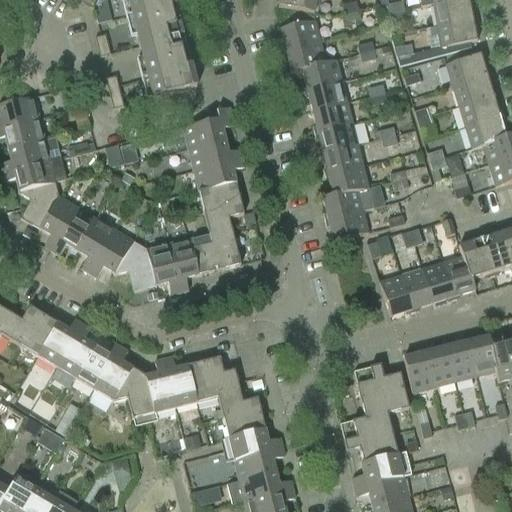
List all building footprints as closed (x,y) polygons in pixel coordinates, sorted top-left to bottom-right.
[(84,0),(83,3),(92,8),(96,0),(84,0)] [(184,70),(179,50),(177,41),(182,40),(179,26),(173,27),(169,10),(174,8),(172,0),(125,0),(138,51),(151,102),(195,91),(190,69),(184,70)] [(315,0),(276,0),(279,0),(277,11),(313,17),(315,0)] [(467,0),(432,7),(436,28),(475,21),(473,14),(470,14),(467,0)] [(387,7),(388,14),(403,11),(402,4),(387,7)] [(341,8),(343,16),(357,13),(355,5),(341,8)] [(403,11),(388,14),(390,20),(404,17),(403,11)] [(357,13),(343,16),(345,25),(359,21),(357,13)] [(475,21),(436,28),(440,51),(476,44),(473,28),(476,28),(475,21)] [(279,49),(281,55),(319,46),(314,24),(279,33),(283,48),(279,49)] [(94,39),(97,49),(107,47),(105,37),(94,39)] [(356,49),(358,57),(373,54),(371,45),(356,49)] [(319,46),(281,55),(283,62),(286,61),(290,77),(301,74),(300,73),(325,67),(325,66),(319,46)] [(107,47),(97,49),(99,59),(110,57),(107,47)] [(396,50),(397,59),(412,56),(410,47),(396,50)] [(373,54),(358,57),(361,65),(375,62),(373,54)] [(444,67),(451,89),(489,77),(487,71),(484,72),(479,57),(444,67)] [(300,73),(301,74),(304,87),(301,88),(302,95),(341,85),(335,63),(325,66),(325,67),(300,73)] [(402,80),(405,89),(419,84),(417,76),(402,80)] [(489,77),(451,89),(457,110),(492,99),(488,85),(491,84),(489,77)] [(105,81),(108,96),(119,94),(115,78),(105,81)] [(341,85),(302,95),(304,101),(307,101),(311,115),(346,106),(341,85)] [(367,92),(369,100),(384,97),(381,88),(367,92)] [(119,94),(108,96),(112,112),(123,109),(119,94)] [(384,97),(369,100),(371,108),(386,105),(384,97)] [(492,99),(457,110),(464,130),(502,119),(500,112),(496,113),(492,99)] [(33,100),(0,109),(0,108),(0,131),(39,122),(33,100)] [(346,106),(311,115),(315,129),(311,130),(313,137),(351,127),(346,106)] [(413,114),(416,123),(430,118),(427,110),(413,114)] [(181,131),(187,153),(224,144),(221,132),(233,129),(228,111),(215,114),(217,122),(181,131)] [(430,118),(416,123),(418,131),(432,127),(430,118)] [(502,119),(464,130),(471,152),(481,149),(481,148),(505,140),(504,139),(501,126),(504,125),(502,119)] [(44,143),(39,122),(0,131),(0,140),(3,140),(6,152),(44,143)] [(351,127),(313,137),(315,143),(318,143),(322,157),(357,148),(351,127)] [(378,134),(380,142),(394,139),(392,130),(378,134)] [(511,136),(504,139),(505,140),(481,148),(481,149),(487,168),(511,160),(511,136)] [(394,139),(380,142),(382,151),(396,147),(394,139)] [(55,140),(44,143),(6,152),(10,165),(0,166),(0,175),(0,176),(49,164),(60,161),(55,140)] [(105,150),(110,168),(138,160),(134,143),(105,150)] [(66,150),(69,159),(89,154),(87,144),(66,150)] [(224,144),(187,153),(192,174),(241,162),(239,153),(227,156),(224,144)] [(357,148),(322,157),(325,171),(322,172),(324,179),(362,169),(357,148)] [(426,157),(429,165),(443,161),(440,152),(426,157)] [(511,160),(487,168),(494,190),(511,184),(511,160)] [(443,161),(429,165),(431,173),(445,169),(443,161)] [(241,162),(192,174),(197,195),(230,187),(230,186),(234,185),(231,173),(243,170),(241,162)] [(49,164),(0,176),(2,185),(14,182),(17,195),(54,185),(49,164)] [(362,169),(324,179),(325,186),(329,185),(332,198),(332,199),(356,193),(357,194),(368,191),(362,169)] [(389,177),(391,186),(405,182),(403,174),(389,177)] [(405,182),(391,186),(393,194),(407,190),(405,182)] [(54,185),(17,195),(17,196),(29,203),(19,221),(38,233),(41,229),(58,200),(54,185)] [(230,187),(197,195),(208,236),(208,237),(230,231),(228,221),(242,217),(234,185),(230,186),(230,187)] [(453,194),(455,202),(469,198),(467,189),(453,194)] [(322,217),(323,224),(362,214),(357,194),(356,193),(332,199),(332,198),(321,201),(325,216),(322,217)] [(51,254),(76,211),(58,200),(41,229),(38,233),(49,239),(43,249),(51,254)] [(76,211),(51,254),(58,259),(65,249),(75,255),(95,222),(76,211)] [(362,214),(323,224),(325,231),(328,230),(332,245),(367,236),(362,214)] [(252,215),(242,217),(245,227),(254,225),(252,215)] [(401,219),(387,222),(389,231),(403,227),(401,219)] [(88,276),(114,233),(95,222),(75,255),(86,261),(80,272),(88,276)] [(454,236),(450,224),(449,222),(430,228),(433,238),(444,235),(445,239),(454,236)] [(25,230),(21,237),(32,243),(36,237),(25,230)] [(208,236),(187,242),(195,274),(194,274),(196,279),(239,268),(230,231),(208,237),(208,236)] [(511,231),(500,236),(510,270),(511,269),(511,231)] [(417,232),(409,235),(413,249),(421,246),(417,232)] [(114,233),(88,276),(96,281),(102,271),(112,277),(132,244),(114,233)] [(409,235),(400,237),(405,251),(413,249),(409,235)] [(500,236),(479,242),(491,280),(498,278),(497,275),(510,270),(500,236)] [(187,242),(166,247),(179,296),(187,293),(184,282),(196,279),(194,274),(195,274),(187,242)] [(491,280),(479,242),(457,249),(461,260),(462,259),(469,283),(470,283),(483,279),(484,282),(491,280)] [(132,244),(112,277),(114,278),(127,274),(133,295),(154,289),(153,285),(145,252),(132,244)] [(375,245),(366,247),(371,262),(379,259),(375,245)] [(166,247),(145,252),(153,285),(154,289),(167,286),(170,298),(179,296),(166,247)] [(462,259),(461,260),(441,266),(453,303),(460,301),(459,298),(473,293),(470,283),(469,283),(462,259)] [(441,266),(420,272),(431,306),(445,302),(446,305),(453,303),(441,266)] [(420,272),(400,278),(412,316),(418,314),(417,311),(431,306),(420,272)] [(400,278),(378,285),(389,320),(404,315),(405,318),(412,316),(400,278)] [(144,297),(146,304),(157,301),(156,294),(144,297)] [(0,335),(11,318),(0,310),(0,335)] [(20,323),(11,318),(0,335),(0,337),(37,359),(54,331),(55,331),(57,327),(28,310),(20,323)] [(54,331),(37,359),(55,371),(81,327),(73,323),(67,333),(57,327),(55,331),(54,331)] [(81,327),(55,371),(74,382),(94,349),(83,342),(89,332),(81,327)] [(490,350),(491,350),(488,339),(473,343),(472,340),(465,341),(475,380),(495,375),(496,375),(494,366),(490,350)] [(459,346),(445,350),(454,385),(475,380),(465,341),(458,343),(459,346)] [(511,381),(511,350),(510,342),(503,343),(504,347),(491,350),(490,350),(494,366),(496,375),(495,375),(497,386),(511,381)] [(105,355),(94,349),(74,382),(93,393),(119,350),(111,345),(105,355)] [(234,360),(231,347),(221,350),(224,362),(234,360)] [(119,350),(93,393),(112,405),(127,401),(128,401),(124,385),(132,372),(120,365),(126,354),(119,350)] [(430,350),(423,352),(433,390),(454,385),(445,350),(431,354),(430,350)] [(433,390),(423,352),(416,354),(417,357),(402,361),(411,396),(433,390)] [(186,369),(174,372),(171,360),(162,362),(174,411),(196,406),(188,373),(187,373),(186,369)] [(241,405),(236,385),(233,373),(222,375),(218,360),(186,369),(187,373),(188,373),(196,406),(217,401),(219,411),(241,406),(241,405)] [(153,364),(156,376),(144,379),(145,384),(144,384),(145,388),(146,387),(153,416),(174,411),(162,362),(153,364)] [(407,411),(399,376),(382,380),(379,368),(352,374),(364,420),(364,422),(386,416),(407,411)] [(153,416),(146,387),(145,388),(144,384),(145,384),(144,379),(136,374),(132,372),(124,385),(128,401),(127,401),(132,422),(139,420),(153,416)] [(264,434),(256,401),(241,405),(241,406),(219,411),(211,413),(214,423),(222,421),(227,443),(264,434)] [(496,418),(497,423),(506,421),(503,411),(502,406),(493,409),(496,418)] [(470,415),(461,417),(465,431),(473,429),(472,423),(470,415)] [(391,437),(386,416),(364,422),(364,420),(338,427),(345,454),(355,451),(359,468),(397,459),(391,437)] [(455,427),(456,433),(465,431),(461,417),(453,419),(455,427)] [(429,434),(427,425),(418,428),(422,442),(431,440),(429,434)] [(232,463),(281,451),(279,441),(267,444),(266,440),(264,434),(227,443),(229,449),(232,463)] [(79,437),(75,443),(84,448),(88,442),(79,437)] [(281,451),(232,463),(237,484),(275,475),(272,462),(283,460),(281,451)] [(79,468),(85,456),(81,454),(75,465),(79,468)] [(397,459),(359,468),(361,474),(362,479),(351,482),(353,491),(402,479),(399,468),(398,465),(397,459)] [(275,475),(237,484),(243,505),(292,493),(289,484),(278,487),(275,475)] [(402,479),(353,491),(355,500),(367,497),(370,509),(375,508),(407,500),(402,479)] [(15,480),(7,492),(8,493),(0,505),(0,511),(21,511),(34,491),(15,480)] [(46,511),(53,502),(34,491),(21,511),(46,511)] [(292,493),(243,505),(244,511),(284,511),(282,504),(294,501),(292,493)] [(410,511),(407,500),(375,508),(370,509),(370,511),(410,511)] [(69,511),(53,502),(46,511),(69,511)]
